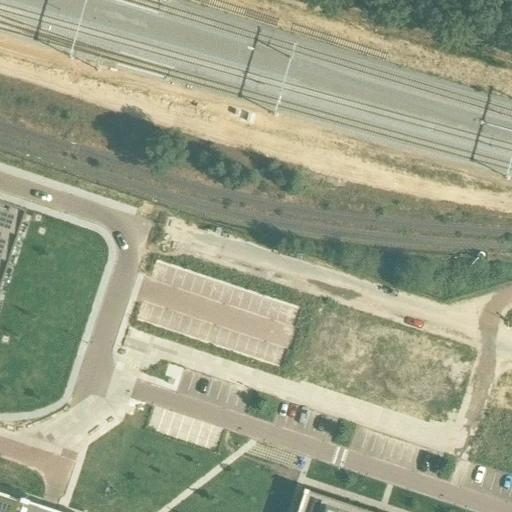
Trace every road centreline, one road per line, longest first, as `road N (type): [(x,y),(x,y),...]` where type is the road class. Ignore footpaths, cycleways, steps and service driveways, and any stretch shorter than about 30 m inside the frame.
road 1 (residential): [(503,511),(90,375)]
road 2 (residential): [(90,375),(140,223),(0,177)]
